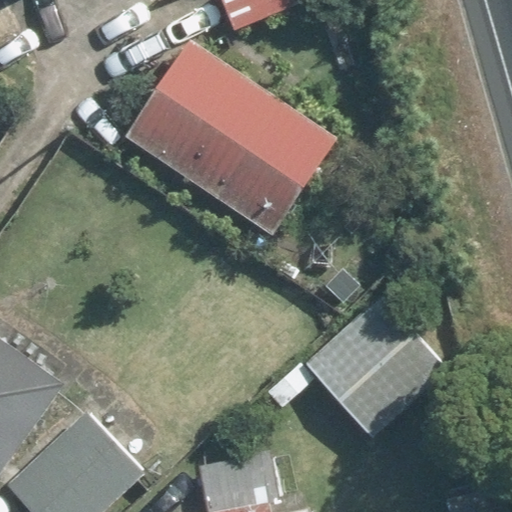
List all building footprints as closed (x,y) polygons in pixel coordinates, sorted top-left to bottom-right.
[(210,0),(223,33),(307,0),(210,0)] [(328,138),(182,40),(116,138),(263,236),(328,138)] [(448,377),(371,289),(290,360),(367,447),(448,377)] [(0,473),(60,386),(0,345),(0,473)] [(105,511),(141,475),(80,415),(3,493),(22,511),(21,511),(105,511)] [(267,511),(267,508),(273,507),(263,452),(194,465),(203,511),(198,511),(267,511)] [(511,511),(498,455),(434,470),(444,511),(511,511)]
